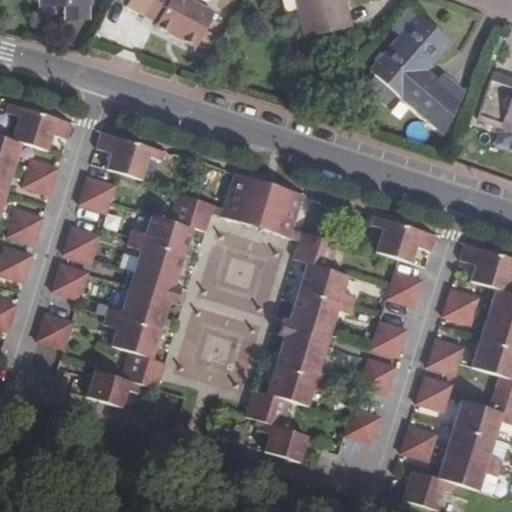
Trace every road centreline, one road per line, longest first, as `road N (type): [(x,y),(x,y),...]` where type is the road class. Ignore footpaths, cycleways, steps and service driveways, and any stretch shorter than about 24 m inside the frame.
road 1 (tertiary): [(103,83),(464,201)]
road 2 (residential): [(11,366),(103,83)]
road 3 (residential): [(376,479),(464,201)]
road 4 (unknown): [(376,479),(167,448)]
